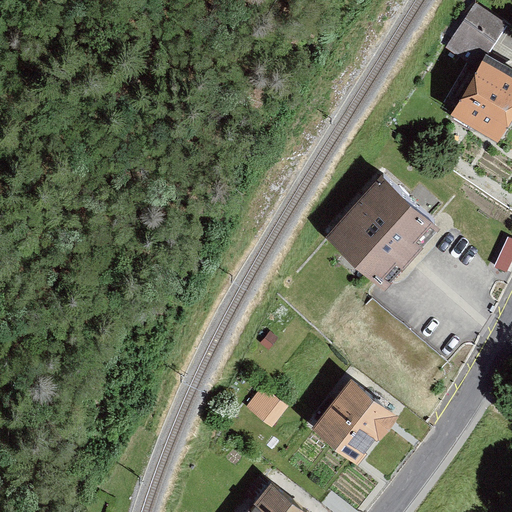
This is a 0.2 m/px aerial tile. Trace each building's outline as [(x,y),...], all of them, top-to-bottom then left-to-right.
[(475,63),(502,21),(472,1),(444,43),(475,63)] [(457,107),(495,128),(511,96),(511,71),(484,57),(457,107)] [(431,219),(385,176),(334,232),(380,275),(431,219)] [(511,230),(511,231),(496,261),(511,269),(511,267),(511,230)] [(357,464),(397,416),(354,380),(314,428),(357,464)] [(292,404),(264,383),(246,407),(274,428),(292,404)] [(309,511),(274,483),(250,511),(309,511)]
